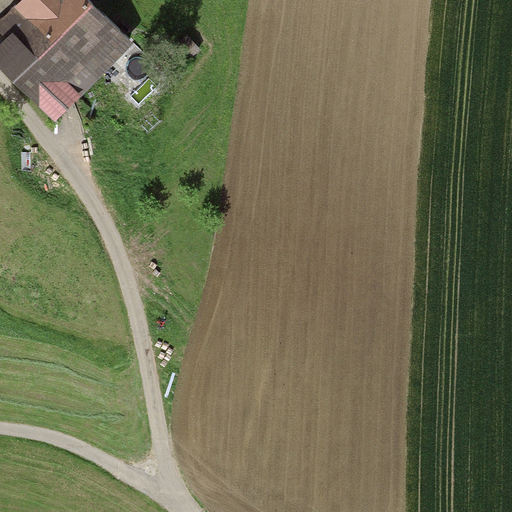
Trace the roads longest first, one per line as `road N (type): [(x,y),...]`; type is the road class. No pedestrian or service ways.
road 1 (unclassified): [(187,511),(176,503),(130,284),(86,188),(0,80)]
road 2 (track): [(176,503),(93,457),(0,433)]
